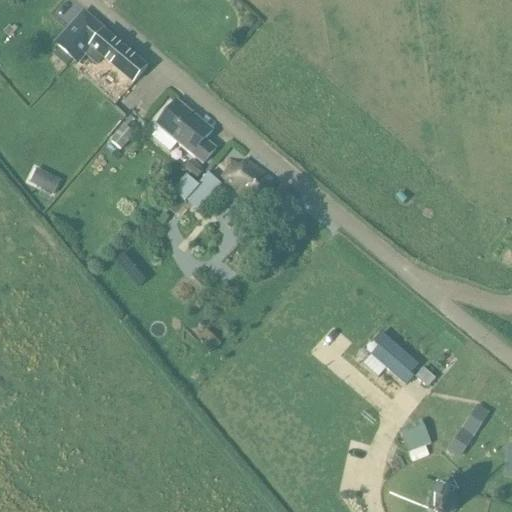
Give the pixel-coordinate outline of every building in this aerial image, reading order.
[(101,35),(80,18),(56,47),(59,49),(53,56),(66,67),(72,60),(77,65),(85,56),(97,66),(102,59),(133,85),(146,68),(103,32),(101,35)] [(213,132),(177,102),(156,127),(204,167),(218,150),(206,141),(213,132)] [(135,137),(124,128),(111,143),(121,152),(135,137)] [(205,170),(193,160),(185,169),(197,179),(205,170)] [(275,184),(246,162),(241,169),(233,163),(221,180),(257,207),(275,184)] [(62,183),(42,174),(34,190),(54,199),(62,183)] [(222,186),(209,174),(198,186),(187,177),(173,193),(186,205),(187,203),(199,213),(222,186)] [(261,257),(253,242),(237,251),(244,265),(261,257)] [(410,376),(418,367),(382,335),(374,344),(379,349),(363,367),(377,380),(385,371),(405,388),(413,379),(410,376)] [(423,370),(415,379),(427,389),(435,380),(423,370)] [(474,403),(448,452),(462,459),(488,410),(474,403)] [(398,430),(412,463),(428,456),(424,445),(431,442),(422,421),(398,430)] [(455,511),(457,511),(456,499),(447,490),(434,490),(426,499),(426,511),(455,511)]
